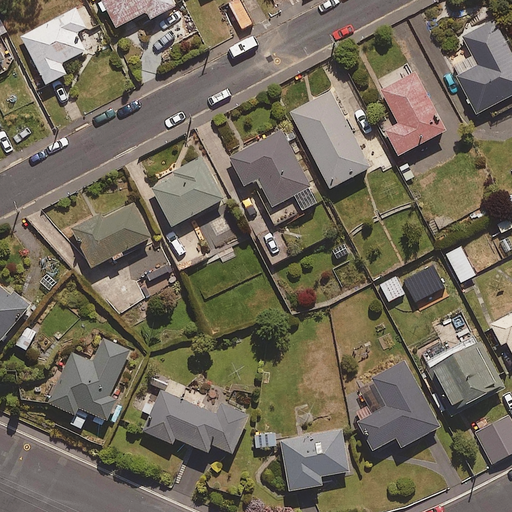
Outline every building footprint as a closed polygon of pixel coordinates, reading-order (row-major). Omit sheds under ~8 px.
[(103,12),(107,10),(116,28),(146,12),(150,19),(176,7),(172,0),(102,0),(103,1),(98,3),(103,12)] [(87,28),(76,8),(21,37),(46,85),(67,74),(61,64),(86,51),(76,33),(87,28)] [(511,51),(495,19),(461,36),(471,56),(453,66),(478,114),(490,108),(495,116),(511,107),(511,51)] [(445,132),(415,73),(382,90),(399,125),(387,132),(399,156),(445,132)] [(371,168),(331,91),(291,112),(331,189),(371,168)] [(296,197),(303,212),(319,204),(282,130),(230,156),(245,186),(257,180),(272,209),(296,197)] [(224,198),(201,158),(151,187),(174,227),(224,198)] [(92,268),(113,257),(115,262),(126,256),(124,252),(151,238),(134,204),(100,221),(98,216),(73,229),(92,268)] [(511,218),(509,214),(494,221),(502,235),(511,230),(511,218)] [(475,276),(461,247),(447,254),(461,283),(475,276)] [(418,287),(409,270),(380,285),(389,302),(418,287)] [(28,308),(0,286),(0,342),(0,343),(28,308)] [(511,313),(490,326),(500,345),(507,341),(511,351),(511,313)] [(94,360),(72,350),(49,404),(74,415),(70,424),(83,430),(87,419),(102,426),(104,420),(109,422),(118,400),(111,397),(131,351),(103,339),(94,360)] [(499,388),(475,344),(432,367),(456,411),(499,388)] [(440,427),(405,361),(367,381),(383,409),(359,422),(375,450),(397,438),(402,448),(440,427)] [(249,418),(167,380),(143,431),(172,445),(175,438),(208,454),(212,445),(232,454),(249,418)] [(511,453),(511,423),(508,416),(477,432),(493,463),(511,453)] [(350,472),(342,430),(281,441),(290,491),(323,486),(321,477),(350,472)]
